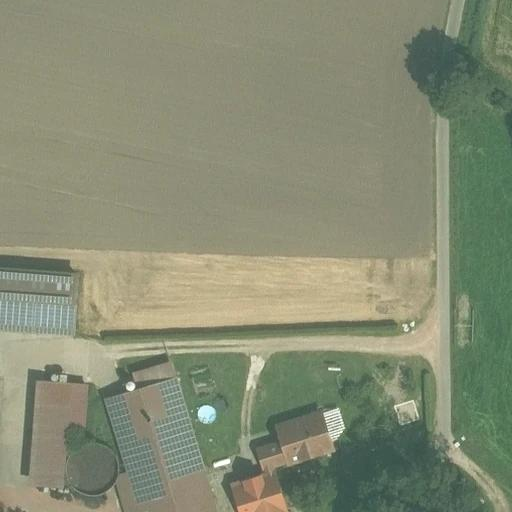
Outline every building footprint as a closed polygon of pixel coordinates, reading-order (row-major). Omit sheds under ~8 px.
[(0,271),(0,327),(74,333),(78,277),(0,271)] [(104,400),(126,472),(116,475),(127,511),(215,511),(174,378),(120,394),(104,400)] [(87,385),(34,381),(27,483),(63,486),(68,427),(84,428),(87,385)] [(321,415),(278,428),(283,443),(259,450),(266,473),(275,471),(273,467),(289,462),(289,463),(332,449),(321,415)] [(266,473),(231,485),(239,511),(287,511),(275,471),(266,473)]
